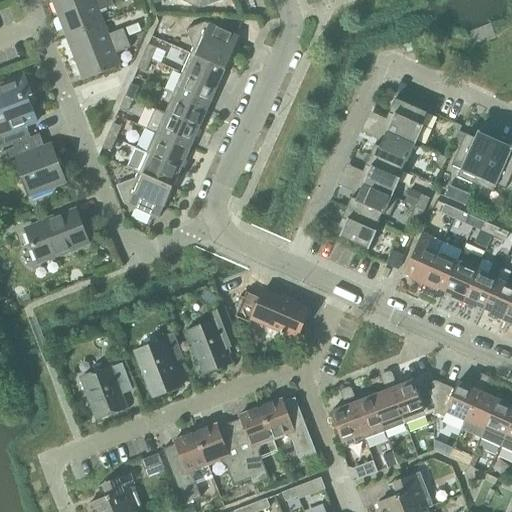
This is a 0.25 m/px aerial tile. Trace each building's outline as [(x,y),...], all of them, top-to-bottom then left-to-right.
[(51,0),(57,16),(100,0),(51,0)] [(112,0),(100,0),(57,16),(66,38),(104,23),(99,11),(114,6),(112,0)] [(180,0),(181,0),(199,9),(221,0),(180,0)] [(205,22),(186,30),(193,48),(191,54),(225,69),(239,37),(205,22)] [(104,23),(66,38),(74,58),(127,38),(123,29),(108,35),(104,23)] [(127,38),(74,58),(82,81),(120,66),(115,54),(131,48),(127,38)] [(143,56),(151,60),(157,48),(148,44),(143,56)] [(191,54),(182,74),(216,89),(225,69),(191,54)] [(143,56),(138,69),(146,72),(151,60),(143,56)] [(182,74),(173,93),(207,109),(216,89),(182,74)] [(0,149),(4,148),(12,145),(30,138),(26,127),(37,122),(27,97),(32,95),(24,76),(0,85),(0,149)] [(125,96),(134,100),(139,88),(131,84),(125,96)] [(173,93),(164,113),(199,128),(207,109),(173,93)] [(128,112),(134,100),(125,96),(120,108),(128,112)] [(387,131),(416,144),(423,126),(422,125),(427,113),(395,99),(389,113),(394,115),(387,131)] [(155,109),(146,128),(156,133),(190,148),(199,128),(164,113),(165,113),(155,109)] [(108,135),(116,139),(122,127),(113,123),(108,135)] [(455,142),(460,131),(462,126),(454,123),(447,139),(455,142)] [(407,162),(416,144),(387,131),(380,147),(375,145),(370,155),(402,170),(405,162),(407,162)] [(156,133),(147,153),(181,168),(190,148),(156,133)] [(458,177),(475,185),(496,139),(483,133),(480,140),(466,134),(452,166),(460,170),(460,171),(460,172),(458,177)] [(14,148),(0,152),(0,153),(4,165),(15,160),(20,172),(17,173),(16,175),(16,178),(17,182),(19,184),(22,184),(24,183),(29,196),(65,182),(51,145),(44,148),(39,134),(30,138),(12,145),(14,148)] [(111,151),(116,139),(108,135),(103,148),(111,151)] [(496,139),(475,185),(493,193),(496,187),(496,188),(497,186),(506,190),(511,175),(511,154),(506,152),(509,144),(496,139)] [(136,148),(127,168),(138,173),(172,188),(181,168),(147,153),(136,148)] [(398,178),(402,170),(370,155),(365,166),(370,168),(363,184),(392,197),(400,179),(398,178)] [(442,171),(448,158),(440,155),(434,167),(442,171)] [(136,178),(117,185),(124,204),(158,219),(172,188),(138,173),(136,178)] [(392,197),(363,184),(356,200),(351,198),(347,208),(378,222),(382,214),(384,215),(390,217),(398,199),(392,197)] [(410,190),(404,202),(416,208),(425,211),(430,198),(410,190)] [(453,218),(457,210),(445,205),(441,213),(453,218)] [(375,230),(378,222),(347,208),(342,219),(347,221),(340,237),(368,250),(377,231),(375,230)] [(416,208),(411,220),(419,223),(425,211),(416,208)] [(62,256),(76,251),(75,248),(89,243),(76,210),(26,230),(38,263),(61,254),(62,256)] [(457,210),(453,218),(465,224),(469,215),(457,210)] [(493,236),(496,228),(484,222),(481,231),(493,236)] [(496,228),(493,236),(505,241),(508,233),(496,228)] [(417,244),(404,274),(405,275),(406,274),(411,277),(412,280),(424,285),(438,253),(443,243),(432,238),(433,236),(423,232),(417,244)] [(458,262),(444,292),(450,294),(451,297),(463,303),(477,271),(482,259),(463,250),(457,262),(458,262)] [(392,253),(387,265),(398,270),(404,258),(392,253)] [(444,292),(458,262),(457,262),(438,253),(424,285),(435,290),(439,289),(444,292)] [(477,271),(463,303),(475,308),(478,307),(484,309),(502,268),(493,264),(488,275),(477,271)] [(502,268),(484,309),(490,312),(491,315),(503,320),(511,298),(511,285),(506,283),(511,272),(502,268)] [(310,309),(264,289),(261,298),(246,292),(235,317),(250,324),(252,320),(297,340),(310,309)] [(511,298),(503,320),(511,324),(511,298)] [(204,374),(231,363),(226,348),(238,344),(224,308),(211,313),(214,321),(187,332),(204,374)] [(152,398),(182,387),(173,363),(184,359),(174,333),(162,337),(164,341),(134,352),(152,398)] [(132,390),(122,364),(111,368),(110,367),(81,378),(97,419),(126,408),(121,395),(132,390)] [(383,384),(394,379),(391,371),(380,375),(383,384)] [(476,381),(487,386),(491,378),(480,373),(476,381)] [(386,391),(371,397),(385,431),(405,424),(392,389),(397,387),(394,379),(383,384),(386,391)] [(392,389),(405,424),(434,413),(435,381),(415,388),(412,381),(397,387),(392,389)] [(483,394),(484,394),(487,386),(476,381),(473,389),(458,382),(455,389),(435,381),(434,413),(444,417),(446,412),(465,421),(478,392),(483,394)] [(343,399),(354,395),(351,386),(340,391),(343,399)] [(498,400),(484,394),(483,394),(478,392),(465,421),(461,429),(481,438),(498,400)] [(346,407),(331,412),(342,443),(343,443),(344,447),(365,439),(352,405),(357,403),(357,402),(354,395),(343,399),(346,407)] [(352,405),(365,439),(385,431),(371,397),(357,402),(357,403),(352,405)] [(261,408),(273,440),(285,436),(291,438),(299,460),(316,453),(295,398),(284,403),(282,399),(261,408)] [(511,406),(498,400),(481,438),(501,447),(511,421),(511,406)] [(251,478),(250,479),(253,485),(269,479),(267,472),(258,451),(261,445),(273,440),(261,408),(239,416),(240,419),(230,423),(251,478)] [(511,421),(501,447),(511,451),(511,421)] [(251,478),(230,423),(218,428),(217,425),(196,433),(208,465),(220,461),(226,463),(234,485),(250,479),(251,478)] [(163,449),(184,504),(201,497),(193,476),(196,470),(208,465),(196,433),(173,441),(175,445),(163,449)] [(159,455),(141,462),(144,470),(162,464),(159,455)] [(357,480),(377,472),(373,461),(353,469),(357,480)] [(399,495),(378,503),(381,511),(417,511),(426,509),(432,506),(425,487),(420,473),(394,483),(399,495)] [(91,511),(130,511),(142,507),(129,475),(104,484),(109,497),(88,504),(91,511)] [(321,478),(295,488),(298,496),(299,499),(325,489),(321,478)] [(286,501),(298,496),(295,488),(282,493),(286,501)] [(254,504),(257,511),(270,507),(267,499),(254,504)]
